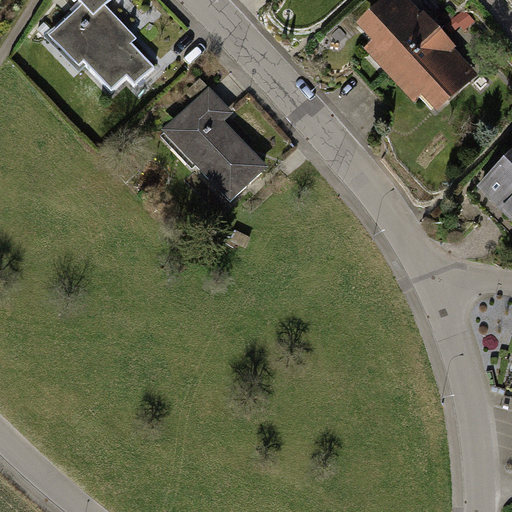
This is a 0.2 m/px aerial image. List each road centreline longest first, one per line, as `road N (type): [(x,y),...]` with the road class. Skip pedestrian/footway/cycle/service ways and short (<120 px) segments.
road 1 (residential): [(435,284),(394,218),(200,0)]
road 2 (residential): [(481,511),(464,365),(435,284)]
